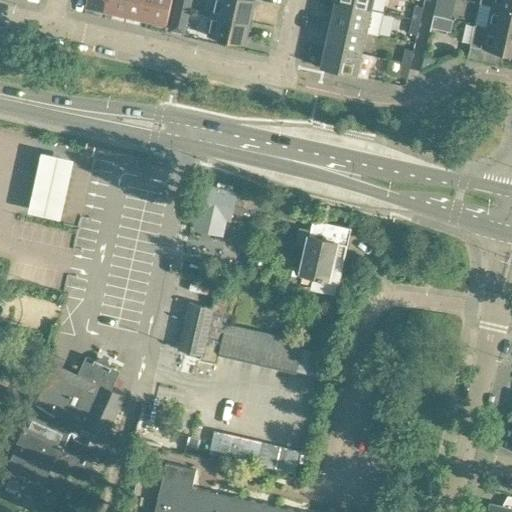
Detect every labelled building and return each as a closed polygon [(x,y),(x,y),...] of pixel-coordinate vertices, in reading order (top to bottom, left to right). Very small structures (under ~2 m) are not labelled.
[(87,0),(86,6),(107,11),(109,0),(87,0)] [(109,0),(107,11),(127,16),(130,0),(109,0)] [(130,0),(127,16),(147,20),(150,0),(130,0)] [(172,0),(150,0),(147,20),(167,25),(172,0)] [(190,0),(178,0),(177,6),(189,9),(190,0)] [(249,0),(216,0),(213,14),(250,22),(255,1),(249,0)] [(336,0),(336,2),(372,10),(374,0),(336,0)] [(436,0),(434,15),(452,19),(456,0),(436,0)] [(492,6),(511,10),(511,0),(483,0),(483,3),(492,6)] [(331,24),(367,32),(379,34),(384,13),(372,10),(336,2),(331,24)] [(414,5),(411,19),(420,21),(422,7),(414,5)] [(177,6),(172,30),(183,32),(184,32),(189,9),(177,6)] [(511,10),(492,6),(487,27),(511,32),(511,10)] [(250,22),(213,14),(208,36),(228,41),(245,44),(250,22)] [(434,15),(431,28),(451,32),(454,20),(452,19),(434,15)] [(417,35),(420,21),(411,19),(409,33),(417,35)] [(326,45),(362,53),(367,32),(331,24),(326,45)] [(476,25),(468,58),(495,64),(498,52),(511,55),(511,32),(487,27),(476,25)] [(374,56),(362,53),(326,45),(321,68),(367,78),(370,67),(372,65),(374,56)] [(403,63),(411,64),(414,50),(406,49),(403,63)] [(422,71),(443,60),(424,56),(421,71),(422,71)] [(400,77),(408,78),(411,64),(403,63),(400,77)] [(73,164),(39,157),(35,178),(27,214),(61,221),(69,185),(73,164)] [(201,184),(195,212),(199,212),(195,228),(223,235),(226,219),(230,220),(236,192),(229,191),(220,189),(201,184)] [(299,226),(295,244),(307,247),(300,277),(302,277),(303,273),(315,276),(312,289),(336,294),(339,280),(344,260),(345,258),(343,257),(343,259),(335,257),(338,244),(347,246),(351,228),(313,219),(311,229),(299,226)] [(290,255),(285,272),(297,275),(301,257),(290,255)] [(219,281),(216,293),(233,297),(235,285),(219,281)] [(226,324),(233,297),(216,293),(212,307),(190,302),(179,349),(201,355),(200,360),(217,363),(226,324)] [(230,327),(226,357),(320,373),(325,344),(230,327)] [(31,415),(8,465),(9,465),(44,481),(50,468),(67,476),(73,463),(89,471),(88,472),(89,473),(124,398),(111,391),(120,373),(111,369),(112,368),(110,367),(110,368),(109,364),(101,360),(97,362),(97,361),(96,360),(95,362),(87,358),(78,376),(47,361),(24,411),(31,415)] [(7,387),(1,402),(13,407),(20,392),(7,387)] [(217,430),(212,453),(300,473),(305,449),(217,430)] [(347,511),(336,509),(335,511),(306,511),(193,486),(196,470),(166,463),(154,511),(347,511)] [(484,511),(511,511),(511,508),(490,503),(490,505),(486,506),(484,511)]
